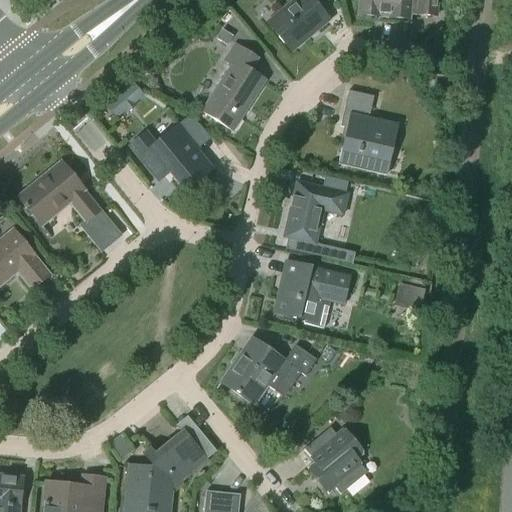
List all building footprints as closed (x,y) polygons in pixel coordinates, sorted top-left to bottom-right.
[(292,0),(266,22),(291,52),(327,21),(309,0),(292,0)] [(358,0),(357,16),(408,21),(409,12),(410,0),(358,0)] [(410,0),(409,12),(416,13),(416,16),(435,17),(436,0),(410,0)] [(221,30),(215,40),(227,48),(233,38),(221,30)] [(230,66),(200,112),(232,132),(264,82),(249,73),(256,60),(233,45),(223,62),(230,66)] [(131,105),(142,96),(131,83),(105,105),(115,118),(125,110),(127,113),(133,107),(131,105)] [(346,129),(338,165),(386,176),(397,127),(368,120),(373,98),(347,92),(339,128),(346,129)] [(145,133),(128,146),(158,183),(169,174),(185,194),(212,171),(196,152),(198,150),(177,126),(154,145),(145,133)] [(66,200),(85,224),(99,212),(83,192),(84,191),(61,163),(17,199),(40,227),(54,215),(51,212),(66,200)] [(290,209),(283,238),(287,239),(285,250),(324,259),(326,247),(315,244),(322,212),(342,217),(347,195),(343,194),(321,189),(296,184),(293,198),(292,198),(291,199),(292,199),(290,208),(289,208),(289,209),(290,209)] [(11,230),(0,238),(0,286),(16,273),(31,291),(49,276),(11,230)] [(283,290),(279,290),(273,315),(304,322),(304,324),(322,329),(328,304),(343,308),(350,279),(289,264),(283,290)] [(398,285),(393,307),(418,313),(424,291),(398,285)] [(294,346),(283,362),(250,339),(216,389),(217,390),(220,384),(254,408),(268,388),(276,393),(289,390),(300,375),(304,378),(316,361),(294,346)] [(182,435),(204,461),(215,452),(194,426),(182,435)] [(335,435),(329,429),(303,451),(313,463),(306,469),(328,495),(334,490),(340,496),(366,474),(360,467),(361,466),(357,461),(363,456),(362,454),(363,453),(344,430),(343,431),(342,430),(335,435)] [(182,435),(182,434),(155,456),(159,461),(152,468),(151,471),(128,468),(123,511),(170,511),(173,495),(184,486),(182,484),(206,464),(204,461),(182,435)] [(0,477),(0,511),(18,511),(21,479),(0,477)] [(42,511),(99,511),(102,481),(82,479),(81,489),(45,485),(42,511)] [(236,511),(238,497),(205,493),(203,511),(236,511)]
